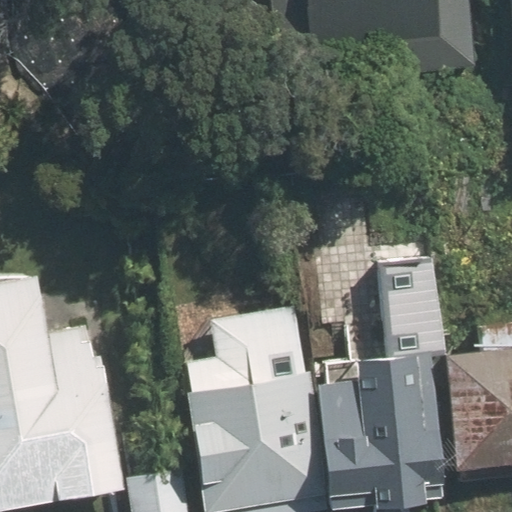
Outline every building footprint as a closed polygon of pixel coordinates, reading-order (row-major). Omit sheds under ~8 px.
[(270,0),(278,68),(476,49),(471,0),(270,0)] [(345,315),(349,364),(315,367),(326,499),(443,489),(423,246),(365,250),(370,313),(345,315)] [(0,508),(123,487),(94,320),(49,328),(39,268),(0,275),(0,508)] [(291,311),(212,322),(217,354),(188,358),(207,511),(262,511),(317,505),(291,311)] [(188,511),(181,463),(127,471),(133,511),(188,511)]
